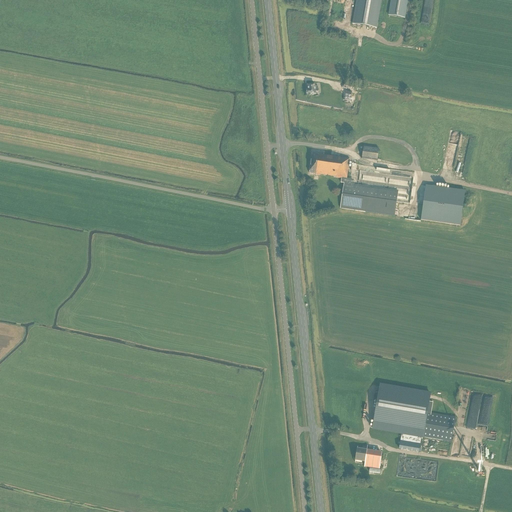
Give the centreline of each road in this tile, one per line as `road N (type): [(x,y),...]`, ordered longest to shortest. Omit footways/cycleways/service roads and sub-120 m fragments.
road 1 (primary): [(320,511),(289,208)]
road 2 (unclassified): [(304,511),(273,209)]
road 3 (unclassified): [(273,209),(0,157)]
road 4 (unclassified): [(273,209),(251,0)]
road 5 (primary): [(289,208),(267,0)]
